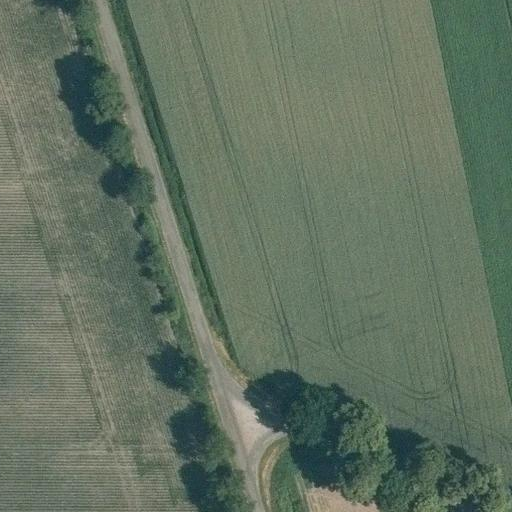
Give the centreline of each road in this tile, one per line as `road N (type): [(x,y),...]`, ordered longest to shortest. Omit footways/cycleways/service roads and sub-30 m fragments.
road 1 (unclassified): [(95,0),(229,427)]
road 2 (residential): [(474,511),(303,423),(229,427)]
